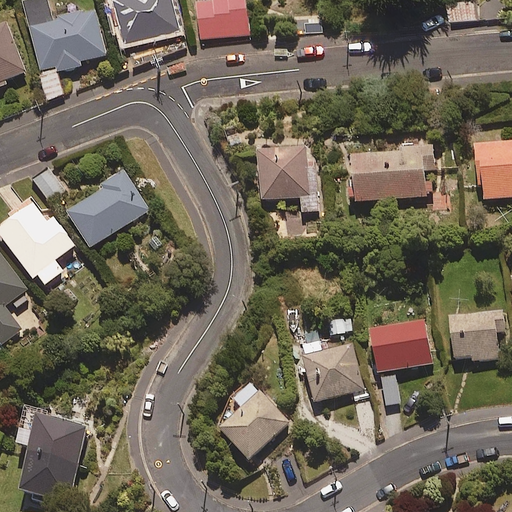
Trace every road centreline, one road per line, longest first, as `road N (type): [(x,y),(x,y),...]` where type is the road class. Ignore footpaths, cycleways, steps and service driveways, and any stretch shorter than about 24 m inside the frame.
road 1 (residential): [(155,105),(209,184),(231,254),(225,297),(162,413),(163,463),(199,511)]
road 2 (residential): [(155,105),(218,78),(511,50)]
road 3 (residential): [(319,511),(434,451),(511,435)]
road 4 (residential): [(0,153),(124,105),(155,105)]
